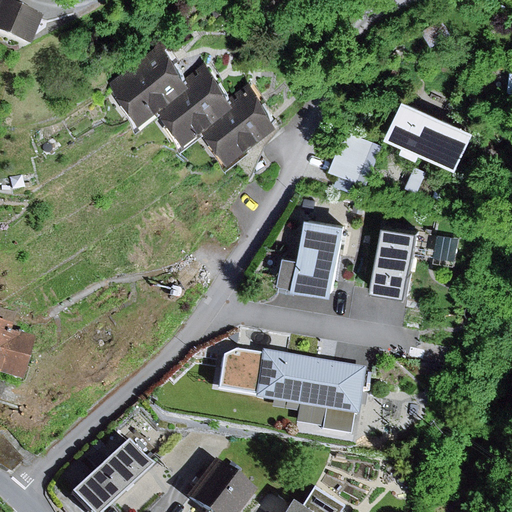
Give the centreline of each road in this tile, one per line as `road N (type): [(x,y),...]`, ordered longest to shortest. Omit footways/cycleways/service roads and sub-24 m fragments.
road 1 (residential): [(218,307),(348,48),(374,15),(402,0)]
road 2 (residential): [(16,499),(218,307)]
road 3 (residential): [(218,307),(417,339)]
